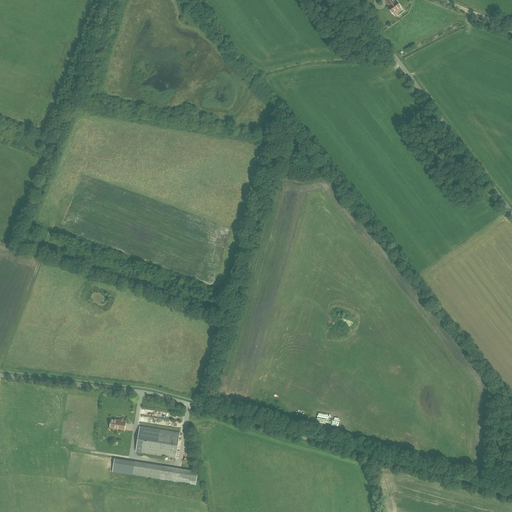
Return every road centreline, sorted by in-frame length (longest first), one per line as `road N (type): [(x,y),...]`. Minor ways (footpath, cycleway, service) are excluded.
road 1 (track): [(511,496),(201,409)]
road 2 (unclassified): [(511,210),(352,0)]
